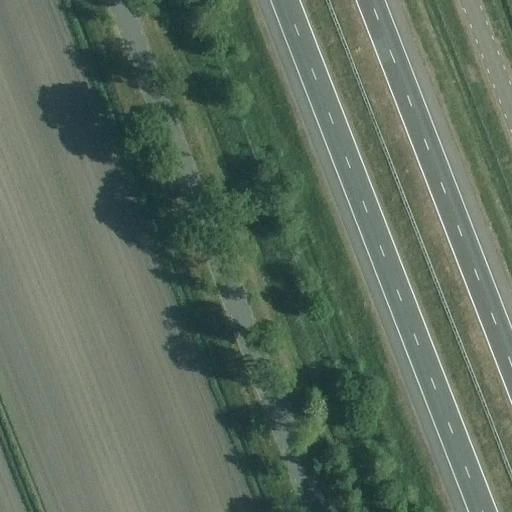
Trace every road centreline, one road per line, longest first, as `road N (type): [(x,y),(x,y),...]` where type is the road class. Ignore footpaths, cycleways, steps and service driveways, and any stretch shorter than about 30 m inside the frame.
road 1 (tertiary): [(318,511),(119,0)]
road 2 (motorway): [(286,0),(483,511)]
road 3 (motorway): [(511,366),(370,0)]
